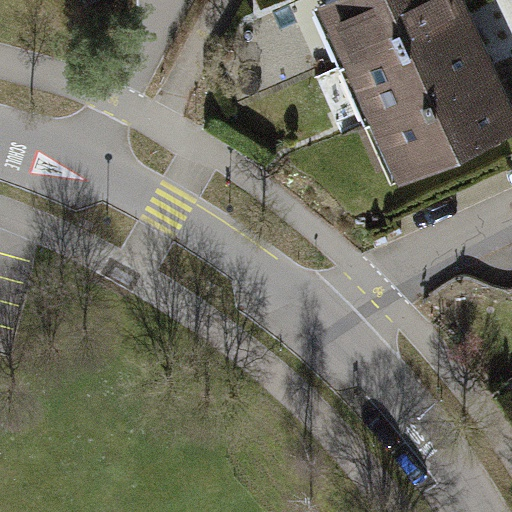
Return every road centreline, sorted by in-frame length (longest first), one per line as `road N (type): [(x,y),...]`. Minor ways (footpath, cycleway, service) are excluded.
road 1 (tertiary): [(0,144),(168,210),(254,264),(333,329)]
road 2 (tertiary): [(333,329),(446,464),(475,511)]
road 3 (residential): [(511,217),(378,287),(333,329)]
